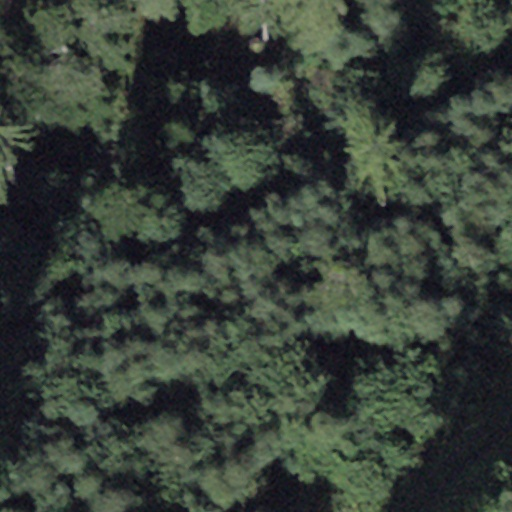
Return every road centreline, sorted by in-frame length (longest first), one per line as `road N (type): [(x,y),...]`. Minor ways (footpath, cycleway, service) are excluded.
road 1 (track): [(511,64),(0,340)]
road 2 (track): [(511,417),(408,511)]
